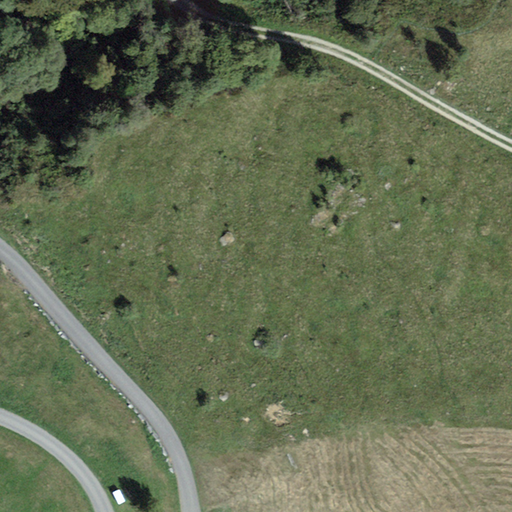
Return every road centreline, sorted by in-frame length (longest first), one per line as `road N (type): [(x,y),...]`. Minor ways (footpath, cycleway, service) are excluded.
road 1 (track): [(190,0),(329,47),(511,146)]
road 2 (unclassified): [(0,249),(166,430),(187,511)]
road 3 (unclassified): [(103,511),(75,466),(0,419)]
